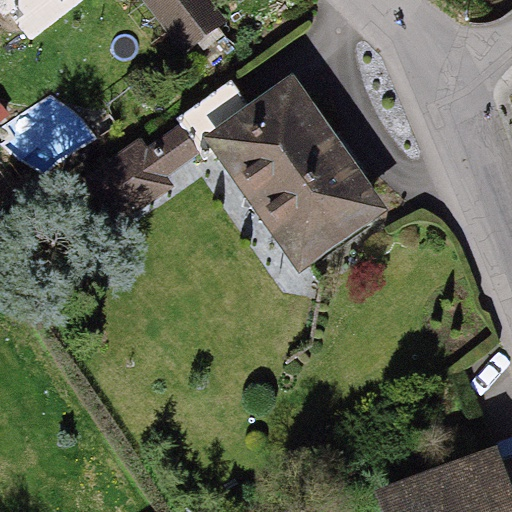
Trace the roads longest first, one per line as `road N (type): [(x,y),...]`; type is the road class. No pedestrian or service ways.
road 1 (residential): [(449,89),(511,297)]
road 2 (residential): [(340,0),(449,89)]
